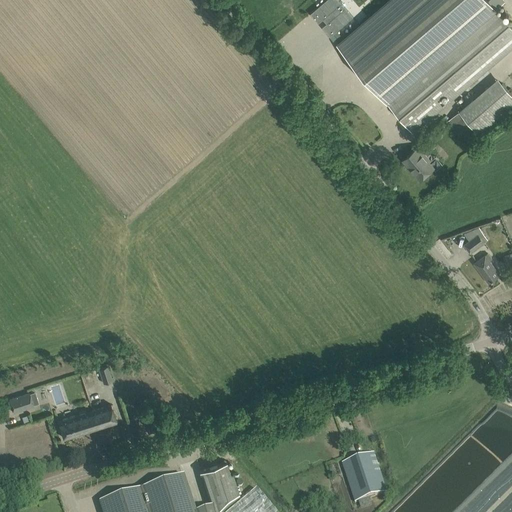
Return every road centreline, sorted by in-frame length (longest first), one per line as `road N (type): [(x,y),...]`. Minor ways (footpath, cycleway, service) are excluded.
road 1 (tertiary): [(0,496),(490,342)]
road 2 (unclassified): [(490,342),(468,292),(232,0)]
